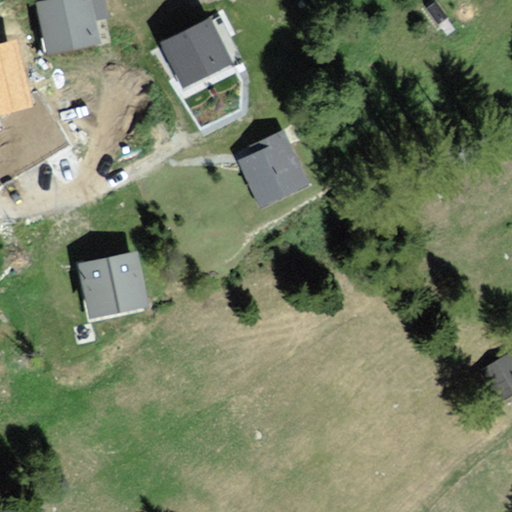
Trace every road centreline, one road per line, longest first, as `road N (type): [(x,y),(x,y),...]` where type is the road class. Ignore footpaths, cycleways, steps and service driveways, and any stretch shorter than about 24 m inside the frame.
road 1 (track): [(0,238),(130,163),(193,144),(250,114),(340,55)]
road 2 (track): [(424,511),(511,427)]
